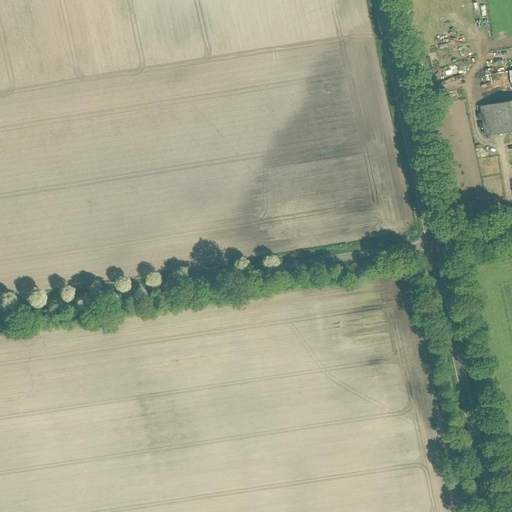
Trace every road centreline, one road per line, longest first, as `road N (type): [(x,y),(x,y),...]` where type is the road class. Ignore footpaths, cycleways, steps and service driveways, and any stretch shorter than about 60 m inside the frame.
road 1 (unclassified): [(0,314),(428,248)]
road 2 (tertiary): [(428,248),(488,511)]
road 3 (tertiary): [(374,0),(428,248)]
